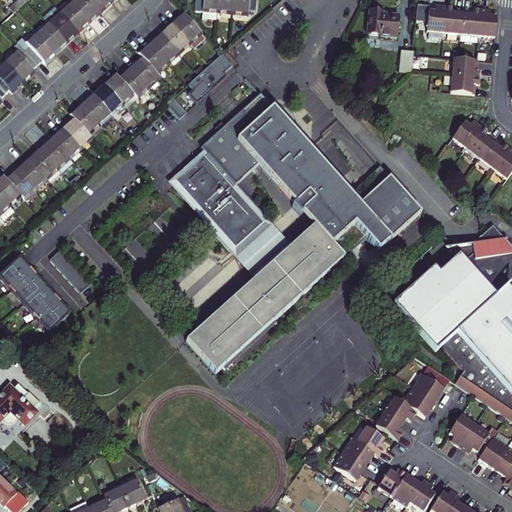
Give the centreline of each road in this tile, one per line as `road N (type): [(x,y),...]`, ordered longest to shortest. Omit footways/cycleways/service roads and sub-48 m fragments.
road 1 (residential): [(0,140),(154,0)]
road 2 (residential): [(510,0),(501,107),(511,122)]
